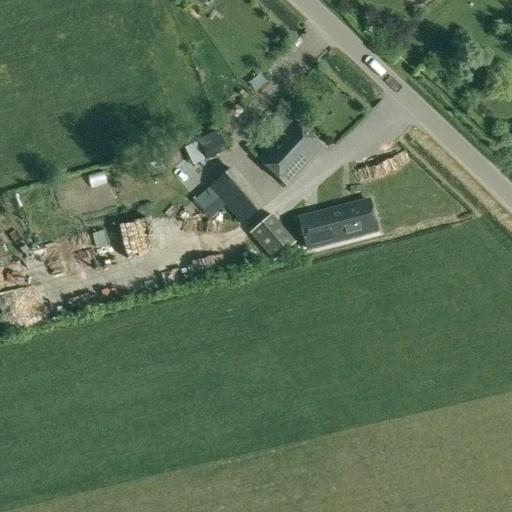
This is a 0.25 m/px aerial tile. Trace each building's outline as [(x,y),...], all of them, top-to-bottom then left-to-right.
[(293,122),(258,161),(287,187),(322,148),(293,122)] [(208,164),(230,153),(220,134),(199,145),(208,164)] [(232,168),(209,189),(241,227),(265,206),(232,168)] [(321,217),(320,214),(298,220),(306,249),(328,243),(326,234),(335,231),(338,241),(377,231),(369,201),(330,211),(331,214),(321,217)] [(272,215),(250,234),(275,263),(297,243),(272,215)]
